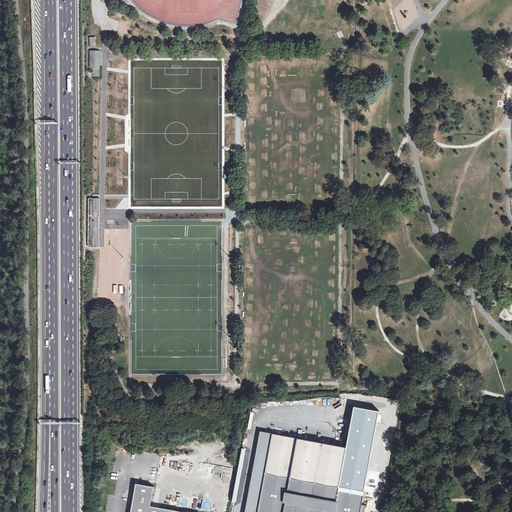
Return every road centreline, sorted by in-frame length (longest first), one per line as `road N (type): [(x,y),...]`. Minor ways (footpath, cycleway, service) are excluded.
road 1 (motorway): [(69,511),(67,44)]
road 2 (motorway): [(50,0),(52,351)]
road 3 (motorway): [(52,351),(44,511)]
road 4 (motorway): [(52,351),(54,511)]
